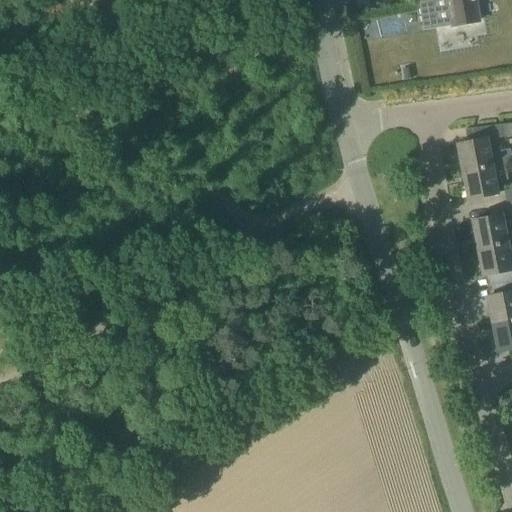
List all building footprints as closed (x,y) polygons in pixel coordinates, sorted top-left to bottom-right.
[(418,0),(423,28),(455,23),(455,24),(456,24),(456,23),(464,22),(465,24),(479,22),(475,0),(418,0)] [(511,136),(511,123),(484,127),(484,129),(502,127),(503,138),(511,136)] [(490,153),(488,140),(456,146),(462,173),(505,164),(511,162),(511,160),(510,150),(490,153)] [(467,200),(498,194),(496,182),(508,180),(505,164),(462,173),(467,200)] [(511,230),(505,231),(502,216),(471,222),(477,249),(511,242),(511,230)] [(482,277),(511,270),(511,242),(477,249),(482,277)] [(492,326),(511,321),(511,293),(486,298),(492,326)] [(497,353),(511,349),(511,321),(492,326),(497,353)]
